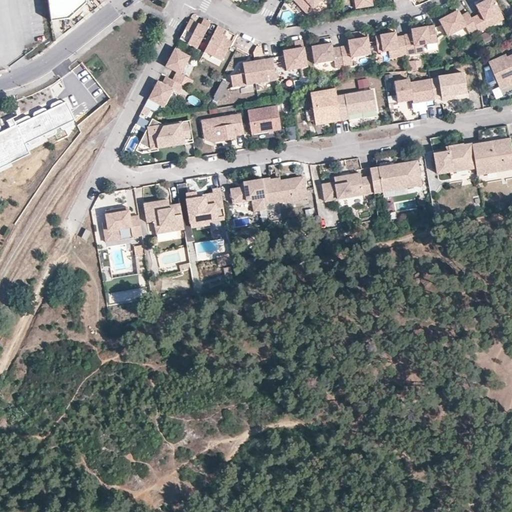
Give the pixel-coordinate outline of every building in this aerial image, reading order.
[(48,0),(51,23),(70,20),(87,3),(86,0),(48,0)] [(296,0),(296,1),(309,14),(323,0),(296,0)] [(355,0),(357,11),(375,7),(373,0),(355,0)] [(477,30),(479,34),(496,26),(492,19),(501,14),(494,0),(482,0),(483,0),(484,3),(477,7),(481,15),(472,20),(477,30)] [(459,13),(441,22),(449,37),(467,28),(469,34),(477,30),(472,20),(469,14),(462,18),(459,13)] [(501,14),(492,19),(496,26),(505,21),(501,14)] [(206,33),(212,22),(205,18),(202,25),(191,20),(184,33),(181,39),(199,48),(206,33)] [(214,37),(206,52),(224,62),(232,47),(234,42),(224,37),(227,30),(220,26),(214,37)] [(413,35),(405,36),(405,37),(408,56),(420,54),(419,48),(438,45),(435,28),(412,31),(413,35)] [(408,56),(405,37),(397,38),(397,34),(376,37),(379,54),(389,52),(390,59),(408,57),(408,56)] [(350,46),(341,48),(345,67),(354,66),(353,59),(372,55),(370,44),(369,38),(349,42),(350,46)] [(303,42),(295,43),(296,51),(284,53),(287,72),(308,68),(306,54),(303,42)] [(345,67),(341,48),(333,50),(332,45),(312,48),(315,65),(335,62),(337,69),(345,68),(345,67)] [(182,74),(191,56),(176,48),(169,62),(167,66),(178,72),(174,80),(185,85),(191,88),(195,80),(189,78),(182,74)] [(511,57),(508,59),(507,57),(490,66),(499,85),(508,80),(511,76),(511,75),(511,57)] [(277,81),(274,59),(256,62),(240,65),(242,75),(232,77),(234,88),(257,84),(277,81)] [(409,63),(411,72),(423,71),(421,62),(409,63)] [(490,69),(484,71),(490,86),(496,84),(490,69)] [(440,78),(432,80),(435,96),(436,99),(443,97),(444,97),(443,90),(456,88),(457,95),(458,94),(469,92),(466,72),(440,77),(440,78)] [(511,75),(511,76),(508,80),(499,85),(503,91),(511,86),(511,75)] [(174,80),(166,76),(163,83),(158,81),(154,89),(149,99),(166,108),(175,90),(181,93),(185,85),(174,80)] [(367,79),(357,80),(359,89),(369,87),(367,79)] [(435,96),(432,80),(412,84),(411,80),(396,83),(400,103),(414,100),(435,96)] [(456,88),(443,90),(444,97),(443,97),(444,101),(458,98),(458,94),(457,95),(456,88)] [(495,99),(502,97),(500,88),(493,90),(495,99)] [(339,96),(338,89),(313,93),(316,109),(318,120),(318,124),(328,123),(331,119),(335,118),(335,122),(343,120),(339,96)] [(376,90),(339,96),(343,120),(352,119),(351,115),(379,110),(376,90)] [(0,168),(7,165),(4,158),(22,149),(20,147),(23,146),(26,144),(27,145),(30,147),(37,143),(37,139),(41,137),(45,139),(53,135),(53,131),(58,129),(62,131),(69,127),(69,123),(71,122),(63,104),(60,105),(57,103),(49,106),(49,111),(44,113),(41,111),(33,114),(33,119),(28,122),(24,119),(12,124),(14,128),(1,134),(3,137),(0,138),(0,168)] [(280,105),(251,110),(255,134),(278,130),(284,129),(280,105)] [(247,133),(244,114),(205,120),(208,138),(216,141),(237,138),(237,134),(247,133)] [(179,142),(196,139),(192,116),(166,121),(154,118),(142,143),(154,149),(156,145),(160,145),(161,147),(179,144),(179,142)] [(492,142),(493,148),(511,145),(511,139),(492,142)] [(492,142),(472,146),(476,169),(495,165),(496,172),(511,168),(511,146),(511,145),(493,148),(492,142)] [(162,150),(161,147),(160,145),(156,145),(154,149),(142,143),(139,150),(145,153),(162,150)] [(438,175),(476,169),(472,146),(472,145),(464,146),(464,145),(448,148),(449,152),(446,153),(434,155),(438,175)] [(28,155),(23,146),(20,147),(22,149),(4,158),(7,165),(28,155)] [(417,161),(370,169),(371,176),(374,193),(374,194),(382,192),(382,188),(405,184),(406,188),(421,185),(417,161)] [(495,165),(476,169),(477,175),(496,172),(495,165)] [(374,193),(371,176),(361,178),(360,173),(348,176),(348,179),(341,180),(342,184),(336,186),(336,183),(323,185),(326,201),(338,199),(374,193)] [(271,177),(262,179),(266,199),(279,197),(279,198),(307,193),(305,176),(281,180),(271,182),(271,177)] [(348,179),(348,176),(335,178),(336,183),(336,186),(342,184),(341,180),(348,179)] [(266,199),(262,179),(244,182),(245,186),(231,188),(234,202),(253,199),(255,211),(267,209),(266,199)] [(225,220),(221,188),(211,190),(212,194),(204,195),(204,200),(187,202),(191,228),(207,226),(207,222),(225,220)] [(184,229),(181,208),(170,210),(169,200),(144,204),(147,222),(155,221),(156,234),(184,229)] [(132,237),(142,236),(139,216),(130,217),(128,208),(114,210),(115,213),(106,214),(107,222),(108,229),(104,230),(106,242),(119,240),(118,229),(130,227),(132,237)] [(91,232),(86,230),(82,238),(87,241),(91,232)] [(138,256),(145,255),(143,246),(136,247),(138,256)] [(231,255),(217,257),(218,267),(232,265),(231,255)]
